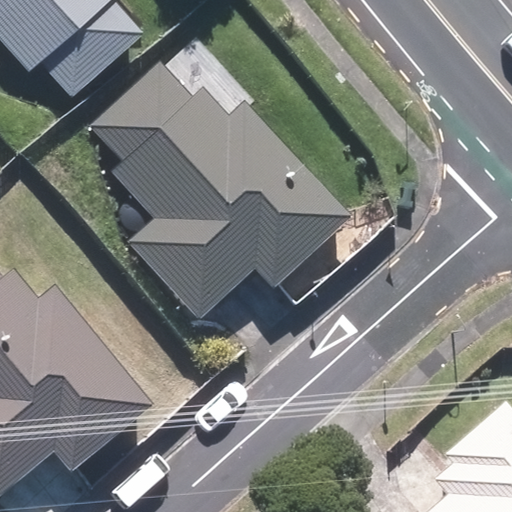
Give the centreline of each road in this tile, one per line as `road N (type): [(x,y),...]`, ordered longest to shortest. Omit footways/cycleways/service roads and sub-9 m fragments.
road 1 (residential): [(167,511),(511,201)]
road 2 (secondary): [(511,100),(427,0)]
